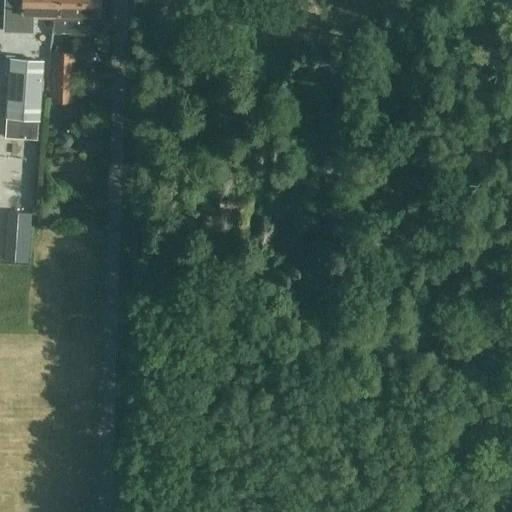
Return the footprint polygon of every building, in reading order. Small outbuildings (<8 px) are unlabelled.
[(32,30),(32,16),(53,17),(53,0),(4,0),(4,30),(32,30)] [(53,0),(53,17),(52,31),(102,32),(103,8),(99,8),(99,0),(53,0)] [(74,51),(51,50),(49,101),(72,102),(74,51)] [(43,60),(10,58),(7,115),(39,117),(43,60)] [(25,213),(25,198),(6,198),(6,213),(25,213)] [(309,281),(307,295),(331,297),(332,283),(309,281)]
